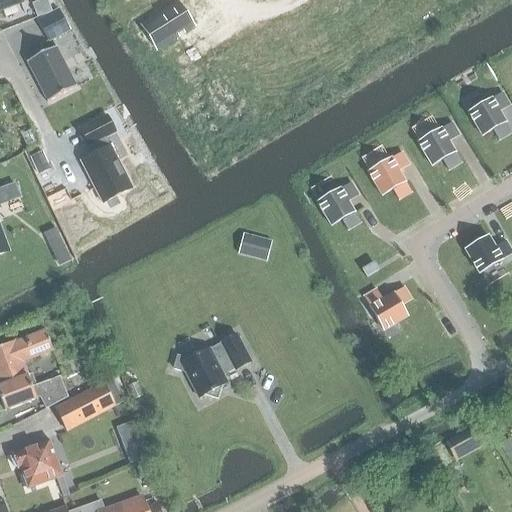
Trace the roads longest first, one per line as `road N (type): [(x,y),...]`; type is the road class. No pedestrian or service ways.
road 1 (residential): [(235,511),(494,375)]
road 2 (residential): [(511,190),(419,245),(494,375)]
